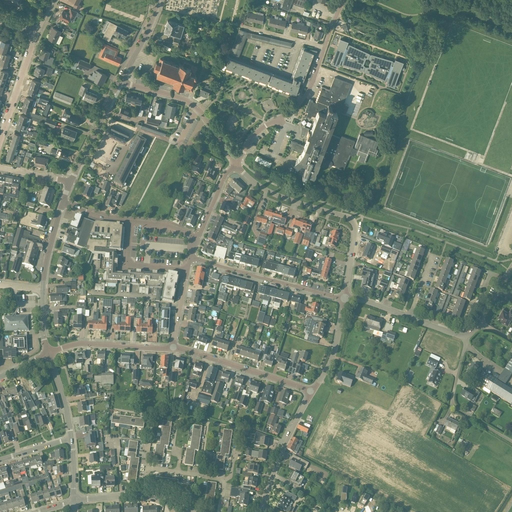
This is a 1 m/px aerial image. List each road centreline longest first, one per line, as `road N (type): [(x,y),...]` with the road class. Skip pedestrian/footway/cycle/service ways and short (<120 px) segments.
road 1 (residential): [(344,298),(356,230),(350,221),(271,194),(235,164)]
road 2 (residential): [(190,257),(344,298)]
road 3 (residential): [(235,164),(197,107),(120,81)]
road 4 (residential): [(173,348),(311,392)]
road 5 (residential): [(511,442),(455,403),(464,337)]
road 6 (residential): [(257,511),(311,392)]
road 7 (residential): [(48,353),(79,343),(173,348)]
road 8 (residential): [(219,511),(217,478),(153,468),(144,494)]
